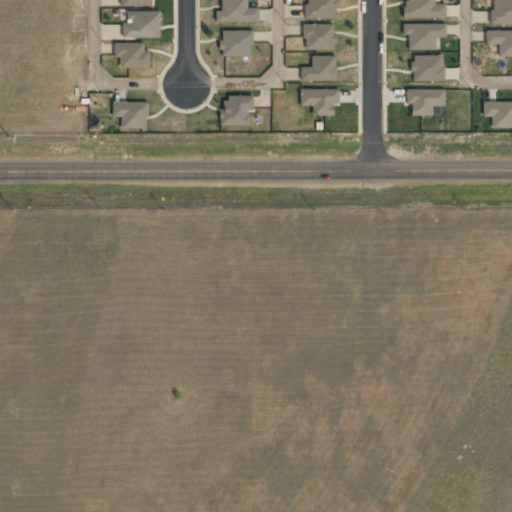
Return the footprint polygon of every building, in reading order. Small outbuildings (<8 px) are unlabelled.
[(246,9),(246,0),(217,0),(218,23),(257,22),(256,9),(246,9)] [(334,18),(334,0),(305,0),(305,18),(334,18)] [(433,0),(403,0),(404,19),(445,18),(445,4),(434,4),(433,0)] [(511,0),(489,0),(489,25),(511,25),(511,0)] [(158,38),(158,11),(122,11),(122,38),(158,38)] [(334,49),(334,23),(303,23),(303,49),(334,49)] [(443,25),(405,25),(405,51),(434,51),(434,38),(443,38),(443,25)] [(218,31),(218,56),(251,56),(251,31),(218,31)] [(511,31),(484,31),(484,45),(497,45),(497,57),(511,57),(511,31)] [(114,43),(114,68),(147,68),(147,43),(114,43)] [(335,80),(335,55),(311,55),(311,67),(300,67),(300,80),(335,80)] [(441,55),(410,56),(410,81),(441,80),(441,55)] [(335,89),(299,89),(299,106),(311,106),(311,116),(335,116),(335,89)] [(430,105),(439,105),(439,90),(405,90),(405,105),(410,105),(410,116),(430,116),(430,105)] [(219,97),(219,126),(250,126),(250,97),(219,97)] [(146,101),(111,101),(111,116),(120,116),(120,127),(146,127),(146,101)] [(491,129),(511,128),(511,101),(482,102),(482,117),(490,117),(491,129)]
